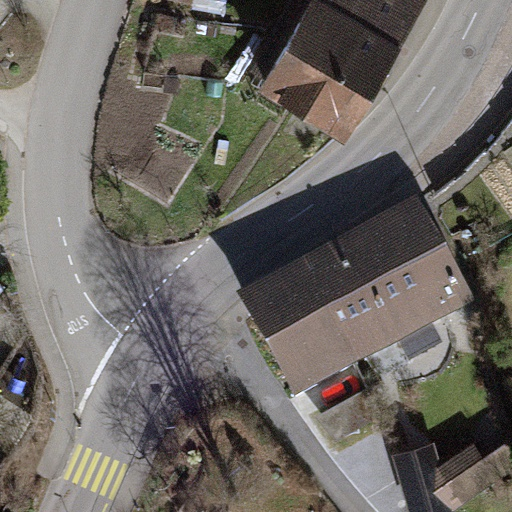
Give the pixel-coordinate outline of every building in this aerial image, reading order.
[(259,83),(299,105),(357,0),(284,0),(248,67),(263,76),(259,83)] [(423,0),(357,0),(299,105),(347,134),(423,0)] [(418,203),(236,305),(295,411),(356,377),(328,326),(450,259),(418,203)] [(328,326),(356,377),(478,309),(450,259),(328,326)] [(368,394),(316,426),(333,452),(385,421),(368,394)] [(476,440),(438,465),(462,502),(511,469),(511,438),(486,455),(476,440)]
